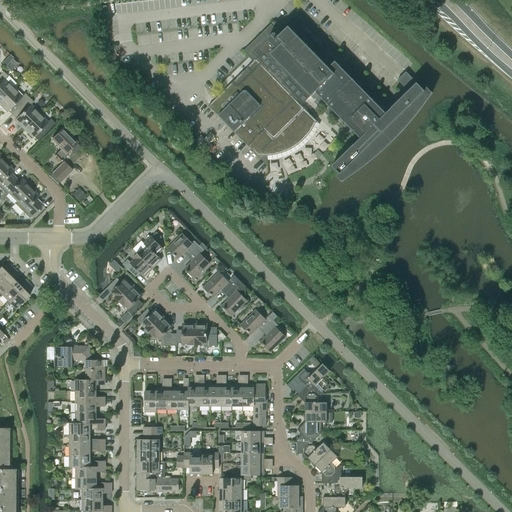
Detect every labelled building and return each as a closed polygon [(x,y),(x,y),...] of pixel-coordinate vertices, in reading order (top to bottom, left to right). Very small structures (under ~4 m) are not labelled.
[(210,105),(209,105),(224,121),(226,124),(248,145),(251,148),(258,156),(262,156),(267,156),(272,155),(277,154),(281,153),(286,152),(290,150),(294,147),(298,145),(302,142),(305,138),(308,135),(311,131),(314,127),(316,121),(301,105),(311,96),(312,97),(315,93),(360,139),(354,145),(332,166),(338,172),(340,174),(338,175),(342,180),(346,177),(354,172),(362,166),(369,160),(377,154),(384,148),(391,141),(398,134),(404,127),(410,120),(416,113),(422,105),(428,97),(430,94),(426,90),(425,91),(423,89),(420,86),(417,83),(406,72),(397,80),(408,91),(392,107),(386,113),(382,110),(340,66),(336,62),(340,57),(332,48),(329,46),(322,38),(319,35),(312,28),(309,25),(300,16),(289,27),(289,26),(281,33),(279,36),(275,32),(268,39),(260,47),(264,51),(216,99),(210,105)] [(0,100),(13,88),(4,79),(7,77),(2,72),(0,74),(0,100)] [(18,109),(28,98),(24,94),(21,96),(13,88),(0,100),(0,106),(6,113),(14,105),(18,109)] [(14,121),(23,130),(38,114),(30,105),(33,103),(28,98),(18,109),(22,113),(14,121)] [(38,114),(23,130),(32,139),(40,130),(44,135),(54,124),(50,120),(47,122),(38,114)] [(67,155),(65,153),(76,143),(62,129),(51,140),(60,149),(54,155),(61,161),(67,155)] [(208,143),(214,137),(211,133),(204,139),(208,143)] [(13,179),(9,175),(13,171),(5,162),(0,166),(0,189),(1,191),(13,179)] [(63,162),(51,174),(60,182),(72,171),(63,162)] [(16,202),(30,188),(21,179),(17,184),(13,179),(1,191),(6,195),(8,193),(16,201),(16,202)] [(40,206),(34,201),(39,196),(30,188),(16,202),(16,201),(14,203),(23,212),(28,218),(40,206)] [(190,254),(198,246),(194,241),(191,244),(182,234),(167,249),(173,255),(175,257),(177,259),(186,250),(190,254)] [(142,250),(138,254),(152,269),(161,260),(157,256),(159,253),(156,251),(160,247),(150,237),(144,244),(147,247),(143,251),(142,250)] [(203,251),(198,246),(190,254),(194,259),(184,269),(186,271),(188,273),(194,279),(209,264),(199,254),(203,251)] [(152,269),(138,254),(133,259),(134,260),(130,263),(127,260),(123,265),(133,274),(137,270),(144,277),(152,269)] [(0,281),(13,269),(10,265),(4,271),(0,266),(0,281)] [(0,293),(1,295),(14,281),(10,277),(16,272),(13,269),(0,281),(0,293)] [(226,293),(234,285),(230,280),(227,282),(218,273),(203,288),(209,294),(211,296),(213,298),(222,289),(226,293)] [(115,297),(119,301),(134,287),(125,278),(118,285),(114,281),(106,289),(110,294),(112,292),(115,296),(115,297)] [(4,303),(6,304),(27,283),(24,280),(18,285),(14,281),(1,295),(7,301),(4,303)] [(27,283),(6,304),(8,306),(10,304),(16,309),(29,296),(25,292),(31,286),(27,283)] [(239,289),(234,285),(226,293),(230,297),(221,306),(224,308),(225,310),(231,316),(246,301),(237,292),(239,289)] [(134,287),(119,301),(124,306),(124,305),(128,309),(127,310),(131,315),(140,307),(135,302),(142,295),(134,287)] [(145,328),(150,332),(164,317),(156,309),(149,316),(145,312),(136,320),(141,325),(142,323),(146,327),(145,328)] [(273,312),(268,316),(265,320),(255,310),(240,325),(246,331),(248,333),(250,335),(260,325),(264,329),(273,321),(277,316),(273,312)] [(150,332),(154,337),(155,336),(159,340),(159,339),(162,342),(162,346),(177,346),(177,343),(176,343),(176,334),(171,334),(171,332),(169,330),(173,326),(164,317),(150,332)] [(273,321),(264,329),(269,334),(260,343),(262,345),(264,347),(270,352),(285,337),(275,328),(278,326),(273,321)] [(188,345),(194,345),(194,324),(182,324),(182,332),(176,332),(176,334),(176,343),(177,343),(188,344),(188,345)] [(206,324),(194,324),(194,345),(201,345),(201,344),(206,344),(206,346),(216,346),(216,330),(206,330),(206,324)] [(0,338),(5,343),(8,340),(0,331),(0,338)] [(78,354),(78,347),(78,346),(71,346),(71,347),(54,347),(55,367),(72,367),(72,360),(78,360),(78,354)] [(105,380),(104,360),(91,360),(91,354),(88,354),(78,354),(78,360),(78,363),(83,363),(86,363),(86,380),(75,380),(105,380)] [(297,389),(300,392),(307,386),(315,386),(329,371),(323,364),(314,372),(307,372),(304,369),(287,385),(294,392),(297,389)] [(75,380),(75,391),(96,391),(96,385),(105,385),(105,380),(75,380)] [(189,406),(199,406),(199,384),(188,384),(188,388),(188,406),(189,406)] [(210,406),(210,384),(199,384),(199,406),(210,406)] [(221,406),(221,384),(210,384),(210,406),(221,406)] [(232,406),(232,384),(221,384),(221,406),(232,406)] [(243,406),(243,384),(232,384),(232,406),(243,406)] [(254,406),(254,402),(254,384),(243,384),(243,406),(254,406)] [(254,402),(265,402),(265,385),(254,384),(254,402)] [(307,386),(300,392),(298,394),(305,401),(305,412),(326,413),(326,403),(318,403),(318,396),(321,392),(315,386),(307,386)] [(156,409),(167,410),(167,388),(155,388),(155,391),(156,391),(156,412),(156,409)] [(177,410),(178,388),(167,388),(167,410),(177,410)] [(188,406),(188,388),(178,388),(177,410),(189,410),(189,406),(188,406)] [(75,391),(75,402),(105,402),(105,397),(96,397),(96,391),(75,391)] [(156,412),(156,391),(155,391),(145,391),(144,412),(156,412)] [(75,402),(75,413),(96,413),(96,407),(105,407),(105,402),(75,402)] [(254,402),(254,406),(253,426),(265,426),(265,402),(254,402)] [(326,413),(305,412),(305,423),(298,431),(302,435),(307,439),(312,441),(314,440),(321,433),(317,429),(318,422),(326,422),(326,413)] [(96,419),(96,413),(75,413),(75,423),(69,423),(69,424),(105,423),(105,419),(96,419)] [(69,424),(69,435),(90,435),(90,430),(105,430),(105,423),(69,424)] [(0,511),(13,511),(14,469),(8,469),(8,428),(0,428),(0,511)] [(242,442),(263,443),(263,431),(242,431),(242,442)] [(137,451),(159,451),(159,433),(156,433),(143,433),(143,439),(137,439),(137,451)] [(69,435),(69,446),(105,446),(105,440),(90,440),(90,435),(69,435)] [(315,465),(330,450),(323,443),(317,449),(312,444),(312,441),(307,439),(302,435),(297,440),(297,453),(302,453),(302,457),(307,457),(315,465)] [(263,443),(242,442),(242,453),(263,453),(263,443)] [(69,446),(69,457),(90,457),(90,452),(105,452),(105,446),(69,446)] [(330,450),(315,465),(323,473),(323,483),(326,483),(335,483),(341,478),(341,468),(336,468),(331,463),(337,457),(330,450)] [(159,462),(159,451),(137,451),(137,462),(159,462)] [(190,474),(201,474),(201,453),(184,453),(184,456),(184,462),(184,468),(190,468),(190,474)] [(219,468),(219,461),(219,453),(201,453),(201,474),(213,474),(213,468),(219,468)] [(263,453),(242,453),(242,464),(263,464),(263,453)] [(90,461),(90,457),(69,457),(69,467),(105,467),(105,461),(90,461)] [(156,477),(165,478),(165,462),(159,462),(137,462),(137,473),(155,473),(156,473),(156,477)] [(263,464),(242,464),(241,475),(251,476),(263,475),(263,464)] [(76,468),(76,478),(96,478),(96,472),(105,472),(105,467),(69,467),(69,468),(76,468)] [(155,479),(155,473),(137,473),(137,491),(155,491),(155,479)] [(278,477),(278,497),(280,497),(302,497),(298,496),(298,483),(292,483),(292,477),(278,477)] [(76,478),(76,489),(111,489),(111,483),(96,483),(96,478),(76,478)] [(241,478),(231,478),(219,478),(219,490),(241,490),(241,479),(241,478)] [(335,483),(326,483),(326,489),(321,489),(321,497),(323,497),(345,497),(345,493),(350,488),(362,488),(362,478),(341,478),(335,483)] [(155,491),(179,491),(179,479),(155,479),(155,491)] [(82,489),(82,500),(102,500),(102,494),(111,494),(111,489),(76,489),(82,489)] [(241,490),(219,490),(219,501),(241,500),(241,490)] [(296,511),(297,508),(302,508),(302,497),(280,497),(280,508),(284,509),(284,511),(296,511)] [(345,507),(345,497),(323,497),(323,508),(319,511),(336,511),(336,507),(345,507)] [(82,500),(82,510),(93,510),(111,510),(111,506),(103,506),(102,500),(82,500)] [(241,511),(241,500),(219,501),(219,511),(223,511),(241,511)]
